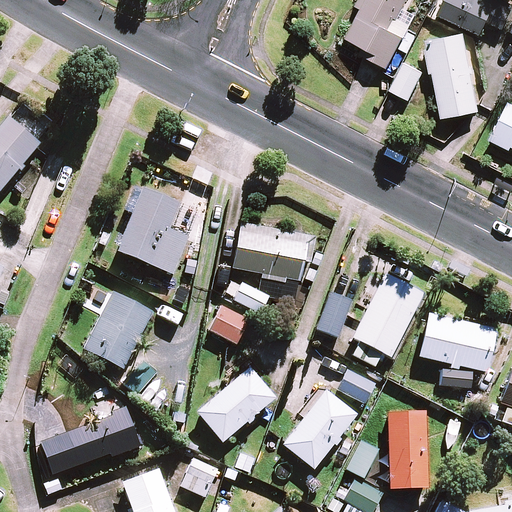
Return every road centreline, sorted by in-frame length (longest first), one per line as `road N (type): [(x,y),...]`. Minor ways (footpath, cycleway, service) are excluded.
road 1 (residential): [(138,53),(29,339),(9,427)]
road 2 (tertiary): [(511,245),(196,83)]
